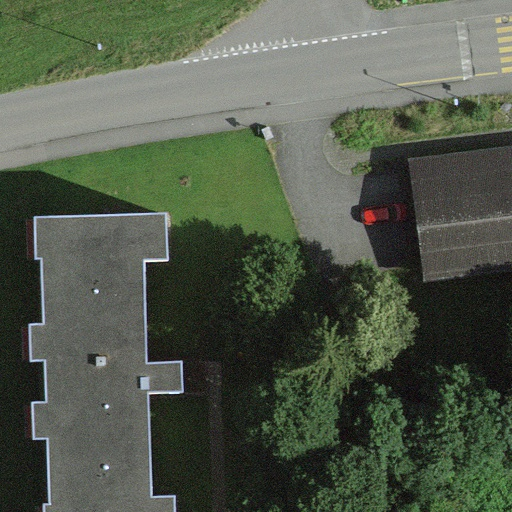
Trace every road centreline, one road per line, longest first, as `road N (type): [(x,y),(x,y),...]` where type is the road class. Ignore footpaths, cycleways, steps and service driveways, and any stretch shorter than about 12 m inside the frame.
road 1 (residential): [(0,122),(299,77)]
road 2 (residential): [(299,77),(511,45)]
